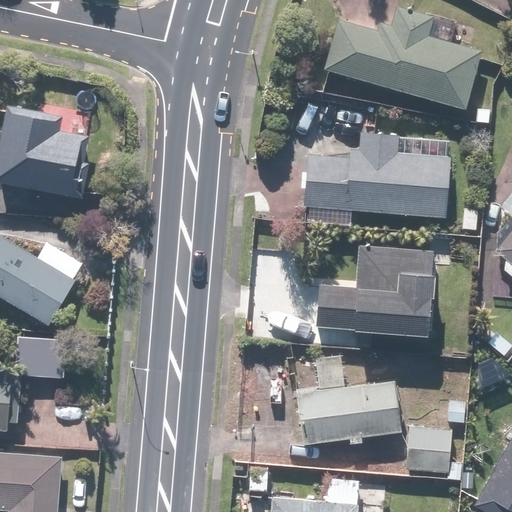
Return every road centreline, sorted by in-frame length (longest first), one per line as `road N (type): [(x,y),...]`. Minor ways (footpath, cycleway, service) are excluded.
road 1 (secondary): [(209,53),(168,511)]
road 2 (residential): [(209,53),(0,10)]
